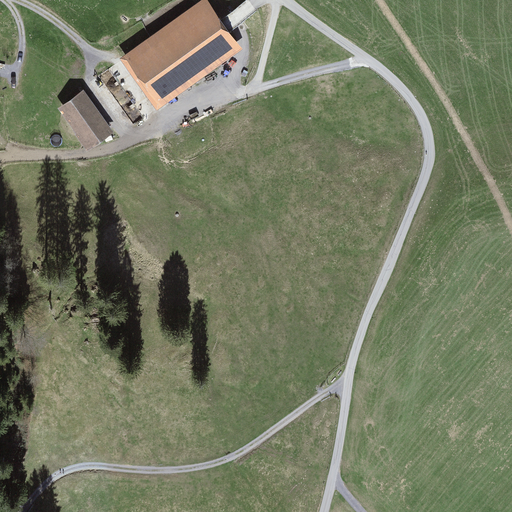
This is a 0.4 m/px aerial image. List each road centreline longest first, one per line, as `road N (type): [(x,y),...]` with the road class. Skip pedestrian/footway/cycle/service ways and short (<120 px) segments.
road 1 (unclassified): [(283,0),(391,76),(430,133),(431,162),(348,379),(325,511)]
road 2 (track): [(366,59),(224,96),(91,155),(3,155)]
road 3 (track): [(23,511),(51,480),(76,468),(181,471),(241,454),(348,379)]
